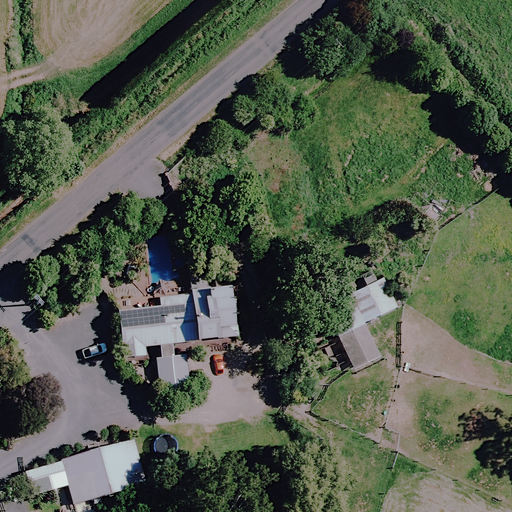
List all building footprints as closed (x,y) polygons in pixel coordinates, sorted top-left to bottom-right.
[(385,278),(364,288),(379,319),(400,309),(385,278)] [(189,295),(190,305),(195,344),(233,340),(228,291),(189,295)] [(328,316),(355,372),(381,359),(354,303),(328,316)] [(175,307),(117,312),(122,362),(146,360),(145,349),(195,344),(190,305),(175,307)] [(185,359),(156,362),(160,397),(189,393),(185,359)] [(72,508),(145,489),(133,445),(60,464),(67,490),(72,508)] [(67,490),(60,464),(26,474),(33,499),(67,490)]
